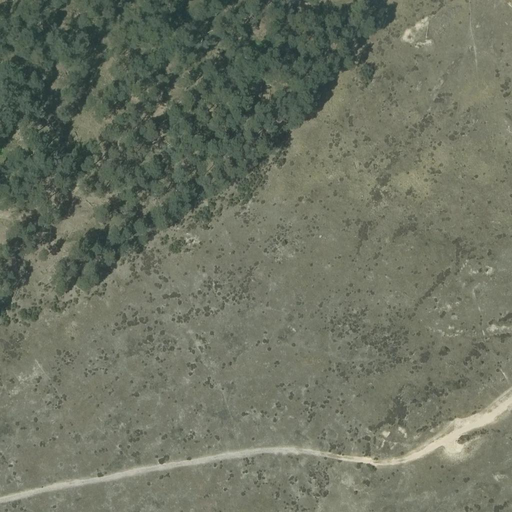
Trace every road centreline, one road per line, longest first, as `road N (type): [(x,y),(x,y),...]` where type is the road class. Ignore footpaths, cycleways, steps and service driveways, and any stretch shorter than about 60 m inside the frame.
road 1 (track): [(0,500),(247,453),(302,451),(384,464),(412,457),(511,401)]
road 2 (unknown): [(0,216),(25,218),(77,188),(271,12),(327,0)]
